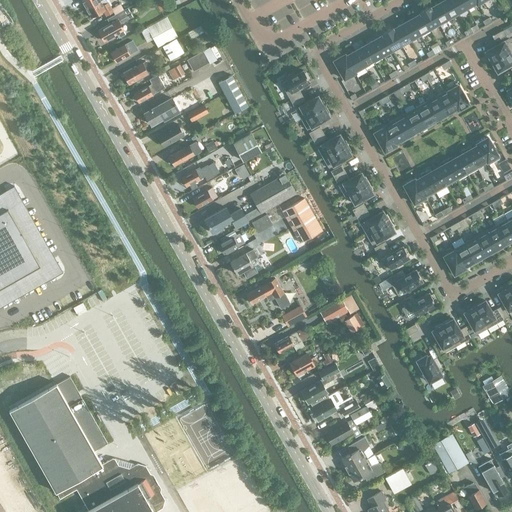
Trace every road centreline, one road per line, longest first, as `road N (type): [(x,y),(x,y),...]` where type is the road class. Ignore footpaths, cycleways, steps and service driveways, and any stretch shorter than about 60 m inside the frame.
road 1 (tertiary): [(331,511),(38,0)]
road 2 (residential): [(347,110),(316,53),(407,0)]
road 3 (residential): [(418,237),(347,110)]
road 4 (residential): [(511,260),(448,294),(418,237)]
road 5 (residential): [(347,110),(465,46)]
